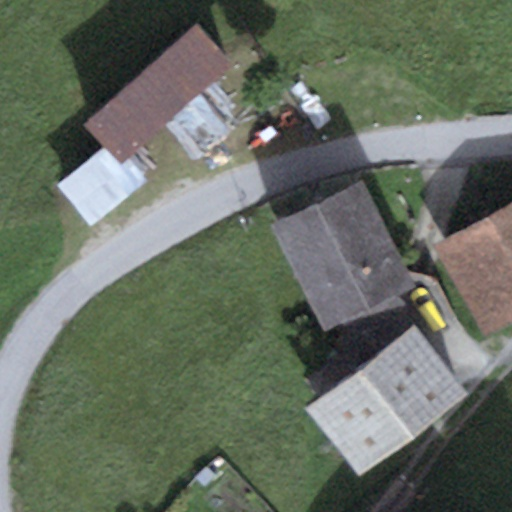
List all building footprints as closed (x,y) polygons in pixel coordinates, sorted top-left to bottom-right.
[(169,4),(65,101),(129,170),(234,73),(169,4)] [(112,163),(63,202),(91,237),(140,198),(112,163)] [(340,207),(276,234),(316,330),(380,303),(340,207)] [(511,212),(448,245),(489,326),(511,313),(511,212)] [(417,327),(312,409),(361,471),(466,389),(417,327)]
